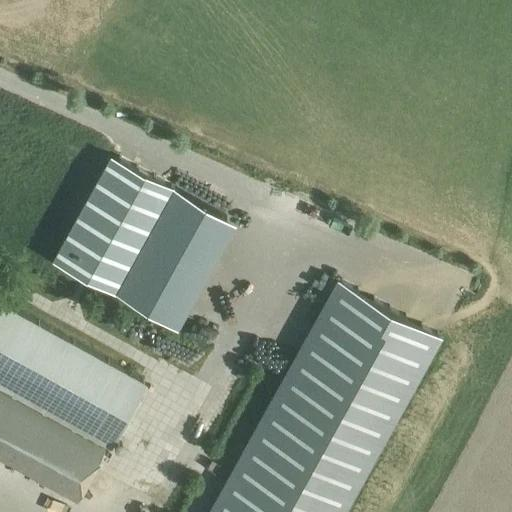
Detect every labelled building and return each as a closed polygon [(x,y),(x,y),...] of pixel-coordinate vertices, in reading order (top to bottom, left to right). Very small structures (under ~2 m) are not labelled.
[(119,155),(60,261),(115,292),(174,185),(119,155)] [(174,186),(115,291),(168,320),(226,215),(174,186)] [(338,511),(438,332),(340,278),(210,511),(338,511)] [(144,379),(2,300),(0,304),(0,382),(108,442),(144,379)] [(0,455),(76,498),(104,449),(0,390),(0,455)]
